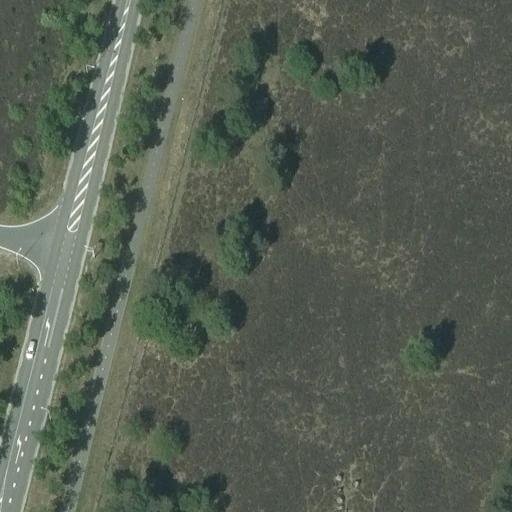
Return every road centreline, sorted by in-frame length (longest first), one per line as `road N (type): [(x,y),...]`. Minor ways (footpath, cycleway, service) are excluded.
road 1 (primary): [(2,511),(66,254)]
road 2 (primary): [(66,254),(129,0)]
